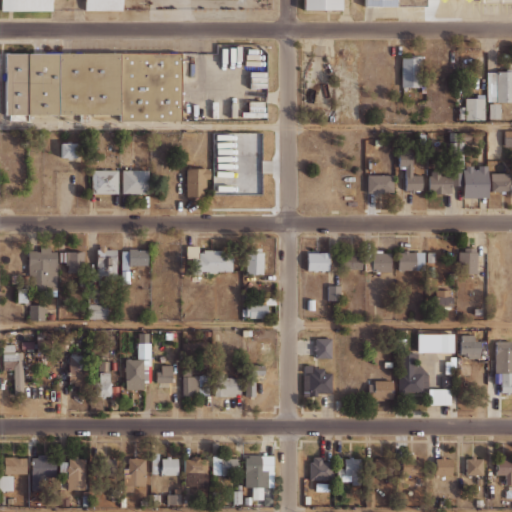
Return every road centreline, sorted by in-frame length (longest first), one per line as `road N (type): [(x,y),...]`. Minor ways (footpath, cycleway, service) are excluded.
road 1 (residential): [(288,0),(289,511)]
road 2 (residential): [(511,27),(0,28)]
road 3 (residential): [(511,222),(0,221)]
road 4 (residential): [(511,425),(0,425)]
